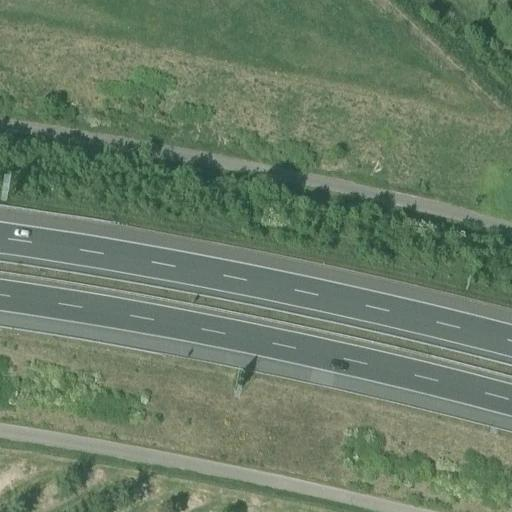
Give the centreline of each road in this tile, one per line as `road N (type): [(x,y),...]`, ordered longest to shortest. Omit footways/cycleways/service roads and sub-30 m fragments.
road 1 (motorway): [(0,311),(220,349),(511,416)]
road 2 (track): [(0,128),(394,201),(511,231)]
road 3 (motorway): [(511,357),(233,294),(0,254)]
road 4 (track): [(0,434),(397,511)]
